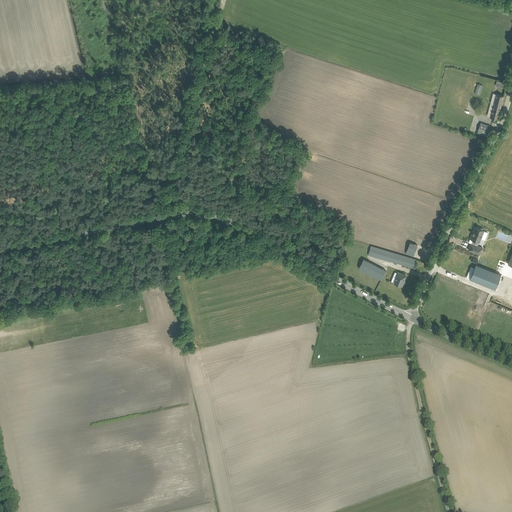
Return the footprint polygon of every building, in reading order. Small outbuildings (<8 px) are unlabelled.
[(476,89),(475,93),(480,95),(483,85),(482,85),(479,84),(477,84),(476,87),(476,89)] [(496,94),(490,117),(498,119),(504,96),(496,94)] [(477,133),(486,136),(490,126),(480,123),(477,133)] [(468,250),(473,252),(480,254),(483,248),(477,246),(478,242),(480,242),(484,230),(475,227),(470,238),(474,240),(472,244),(471,243),(468,250)] [(410,242),(405,253),(413,256),(417,245),(410,242)] [(390,262),(391,261),(413,268),(416,259),(393,252),(393,253),(378,248),(371,246),(368,255),(390,262)] [(381,280),(383,275),(386,270),(363,259),(359,268),(381,280)] [(476,265),(470,279),(475,281),(495,289),(501,275),(481,266),(476,265)] [(394,283),(402,286),(404,281),(403,280),(406,275),(398,272),(396,276),(397,276),(394,283)]
